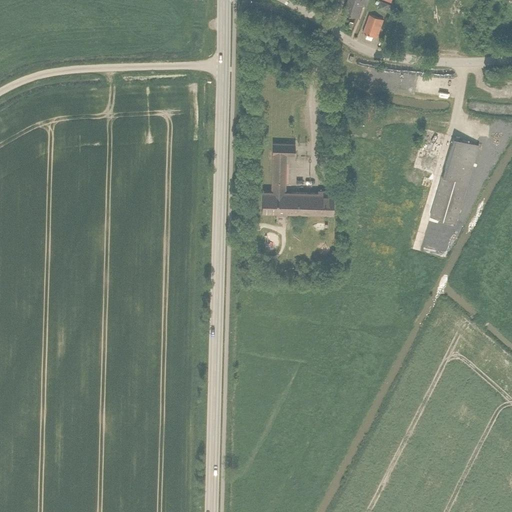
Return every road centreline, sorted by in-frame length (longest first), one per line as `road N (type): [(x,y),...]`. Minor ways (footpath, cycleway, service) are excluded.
road 1 (tertiary): [(216,56),(204,511)]
road 2 (unclassified): [(0,81),(76,60),(216,56)]
road 3 (residential): [(323,20),(356,41),(402,52),(511,50)]
